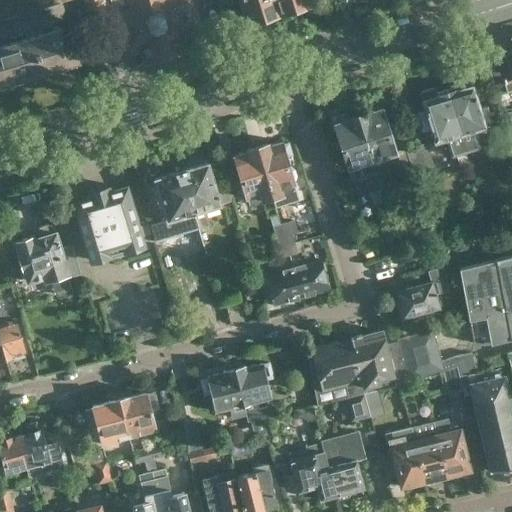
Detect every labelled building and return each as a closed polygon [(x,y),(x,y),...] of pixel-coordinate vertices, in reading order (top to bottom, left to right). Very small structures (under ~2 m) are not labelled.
[(0,0),(0,17),(6,19),(7,12),(9,0),(0,0)] [(9,0),(7,12),(18,14),(20,8),(21,0),(9,0)] [(31,11),(33,5),(33,0),(21,0),(20,8),(31,11)] [(86,0),(88,7),(104,1),(103,0),(112,0),(116,13),(115,13),(127,52),(142,47),(147,63),(187,50),(182,35),(199,30),(189,0),(86,0)] [(216,0),(219,9),(220,10),(234,5),(232,0),(216,0)] [(278,10),(275,0),(241,0),(248,24),(263,20),(262,16),(278,10)] [(275,0),(278,10),(295,5),(296,10),(311,5),(309,0),(275,0)] [(0,85),(78,62),(67,26),(0,46),(0,85)] [(496,93),(511,87),(511,42),(502,46),(509,66),(490,72),(496,93)] [(456,90),(447,93),(465,151),(478,147),(473,129),(484,126),(471,85),(470,85),(469,80),(465,78),(455,81),(454,84),(456,90)] [(438,96),(437,91),(432,88),(422,91),(421,94),(423,101),(422,101),(425,110),(417,112),(415,115),(420,130),(423,132),(431,129),(434,142),(445,138),(450,156),(455,155),(460,168),(469,165),(465,151),(447,93),(438,96)] [(380,109),(378,103),(365,107),(367,112),(356,115),(371,162),(372,162),(382,159),(385,168),(397,164),(403,183),(415,179),(405,148),(395,152),(382,109),(380,109)] [(511,110),(502,112),(508,132),(511,131),(511,110)] [(346,119),(344,114),(333,117),(335,123),(334,124),(352,181),(364,177),(369,193),(370,192),(374,204),(384,200),(381,189),(380,187),(376,173),(372,162),(371,162),(356,115),(346,119)] [(256,146),(272,197),(275,205),(298,198),(293,182),(294,181),(296,175),(294,170),(291,167),(288,168),(285,157),(292,155),(288,142),(281,144),(280,141),(267,145),(266,143),(256,146)] [(405,148),(415,179),(416,179),(415,176),(434,170),(426,142),(406,149),(405,148)] [(248,204),(272,197),(256,146),(245,149),(246,151),(233,155),(248,204)] [(199,228),(209,224),(205,209),(234,200),(229,185),(216,189),(213,179),(221,176),(217,163),(209,166),(207,162),(181,170),(199,228)] [(159,195),(167,221),(182,216),(187,231),(184,232),(189,249),(204,245),(199,228),(181,170),(154,178),(155,182),(147,184),(151,197),(159,195)] [(385,171),(376,173),(380,187),(389,184),(385,171)] [(141,237),(124,182),(123,179),(106,184),(105,180),(88,185),(89,190),(72,195),(90,252),(141,237)] [(270,222),(279,219),(276,211),(268,214),(270,222)] [(279,219),(270,222),(278,247),(286,244),(293,242),(291,235),(297,233),(293,220),(280,224),(279,219)] [(60,249),(54,229),(48,224),(40,226),(38,232),(39,235),(37,235),(38,237),(32,239),(31,236),(15,241),(26,281),(27,281),(29,287),(33,290),(42,288),(45,283),(43,277),(66,271),(69,278),(82,274),(79,265),(73,245),(60,249)] [(286,244),(289,255),(296,253),(293,242),(286,244)] [(281,257),(289,255),(286,244),(278,247),(281,257)] [(489,342),(511,336),(511,246),(500,250),(458,264),(473,343),(489,340),(489,342)] [(292,267),(301,296),(324,290),(327,284),(320,259),(292,267)] [(4,267),(9,283),(19,280),(14,264),(4,267)] [(301,296),(292,267),(264,274),(271,301),(276,303),(301,296)] [(401,316),(436,307),(432,294),(438,292),(448,289),(442,267),(428,271),(431,282),(395,292),(401,316)] [(225,300),(231,323),(245,320),(239,297),(225,300)] [(1,299),(0,299),(0,343),(4,359),(10,357),(10,355),(25,351),(16,317),(7,320),(1,299)] [(401,381),(412,378),(442,369),(443,369),(455,365),(474,361),(472,352),(455,356),(440,360),(431,328),(409,335),(406,324),(393,328),(396,340),(384,342),(381,331),(361,336),(360,334),(310,347),(311,350),(306,351),(312,386),(313,386),(317,405),(362,392),(401,381)] [(476,371),(474,361),(455,365),(458,375),(462,390),(463,395),(463,397),(471,395),(488,472),(511,465),(511,410),(508,393),(505,393),(501,376),(504,375),(504,373),(492,375),(491,368),(476,371)] [(254,437),(265,434),(261,420),(271,418),(268,407),(258,409),(256,402),(269,398),(264,380),(272,378),(268,362),(260,364),(259,363),(243,367),(243,365),(233,368),(242,405),(247,423),(250,422),(251,426),(254,437)] [(448,394),(462,390),(458,375),(455,365),(443,369),(442,369),(448,394)] [(242,405),(233,368),(222,371),(223,372),(206,376),(207,378),(200,380),(204,395),(211,393),(215,412),(242,405)] [(410,379),(399,383),(402,392),(407,391),(411,385),(410,379)] [(397,386),(364,395),(370,416),(382,413),(384,420),(401,416),(400,412),(404,411),(397,386)] [(144,392),(118,398),(128,436),(154,429),(149,410),(157,408),(153,392),(145,394),(144,392)] [(350,422),(368,417),(362,392),(317,405),(317,406),(344,398),(350,422)] [(118,443),(117,439),(128,436),(118,398),(92,405),(93,408),(83,411),(87,426),(85,429),(88,441),(91,442),(100,440),(101,443),(105,443),(106,446),(118,443)] [(308,421),(314,419),(312,407),(300,410),(302,417),(308,421)] [(432,421),(445,475),(468,469),(457,424),(448,426),(446,418),(432,421)] [(190,451),(202,448),(196,419),(183,422),(190,451)] [(423,480),(445,475),(432,421),(409,427),(411,435),(423,480)] [(61,447),(56,452),(57,457),(48,459),(41,429),(38,429),(36,422),(25,424),(27,432),(20,434),(24,450),(20,451),(24,467),(26,467),(29,477),(50,471),(51,473),(64,469),(74,467),(68,445),(61,447)] [(239,441),(254,437),(251,426),(237,430),(239,441)] [(0,460),(2,460),(6,472),(24,467),(20,451),(24,450),(20,434),(11,437),(9,428),(0,430),(0,460)] [(324,454),(335,495),(364,488),(357,462),(381,454),(380,449),(364,454),(358,430),(320,440),(320,442),(323,454),(324,454)] [(265,434),(254,437),(257,448),(267,445),(265,434)] [(423,480),(411,435),(389,440),(400,486),(423,480)] [(93,462),(105,459),(102,447),(83,452),(79,442),(68,445),(74,467),(93,462)] [(319,500),(335,495),(324,454),(323,454),(320,442),(305,446),(305,448),(289,453),(291,459),(290,460),(298,491),(316,487),(319,500)] [(145,448),(151,472),(153,459),(162,456),(158,445),(145,448)] [(191,463),(215,457),(212,447),(188,453),(191,463)] [(147,473),(151,472),(145,448),(132,452),(135,463),(144,461),(147,473)] [(273,459),(275,465),(284,463),(283,457),(273,459)] [(93,462),(93,463),(98,483),(111,480),(105,459),(93,462)] [(277,506),(267,465),(267,463),(250,467),(251,473),(234,477),(242,511),(261,511),(262,511),(263,511),(263,509),(277,506)] [(64,469),(51,473),(53,484),(67,481),(64,469)] [(151,472),(161,511),(202,511),(197,489),(184,493),(184,491),(170,495),(166,476),(164,469),(151,472)] [(161,511),(151,472),(147,473),(139,475),(145,501),(131,504),(133,511),(161,511)] [(242,511),(234,477),(233,477),(218,481),(216,476),(200,480),(204,497),(207,497),(210,511),(242,511)] [(0,511),(14,511),(8,485),(0,486),(0,511)] [(98,511),(96,500),(85,502),(87,509),(74,511),(98,511)]
